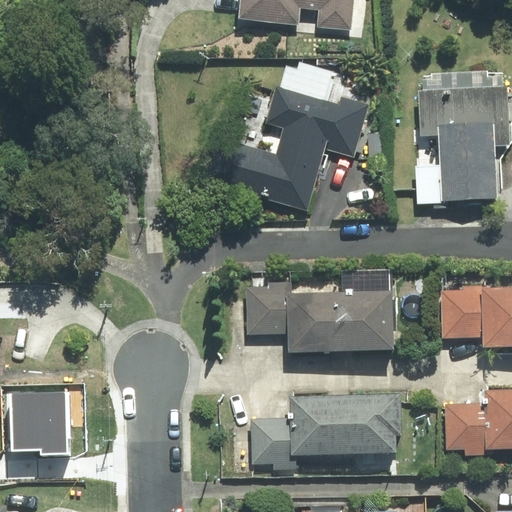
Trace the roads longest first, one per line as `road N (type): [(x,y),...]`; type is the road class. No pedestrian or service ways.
road 1 (unknown): [(185,291),(144,217),(133,131),(135,93),(195,0)]
road 2 (residential): [(156,360),(158,511)]
